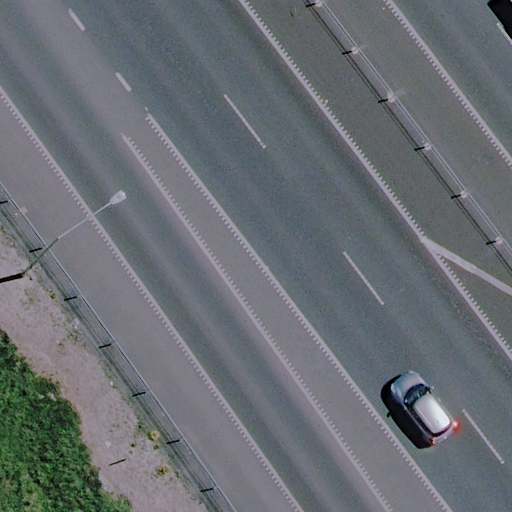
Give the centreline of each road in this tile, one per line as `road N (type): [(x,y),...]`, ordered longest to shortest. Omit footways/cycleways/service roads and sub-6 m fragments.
road 1 (motorway): [(340,511),(89,152),(6,0)]
road 2 (motorway): [(511,478),(145,0)]
